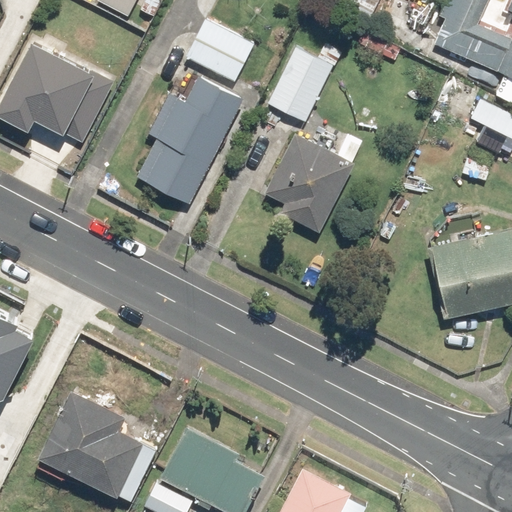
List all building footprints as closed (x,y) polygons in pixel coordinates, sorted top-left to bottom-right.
[(328,0),(368,21),(378,0),(328,0)] [(511,0),(452,0),(435,37),(511,74),(511,0)] [(202,16),(185,51),(239,77),(256,42),(202,16)] [(106,75),(28,43),(0,111),(0,112),(77,144),(106,75)] [(273,105),(302,118),(326,67),(296,54),(273,105)] [(189,202),(238,99),(187,75),(138,177),(189,202)] [(262,204),(316,230),(348,163),(294,137),(262,204)] [(511,230),(435,250),(452,318),(511,302),(511,230)] [(0,388),(2,389),(34,330),(19,322),(23,314),(0,302),(0,388)] [(36,453),(114,490),(143,429),(65,392),(36,453)] [(158,474),(237,511),(238,511),(264,460),(184,422),(158,474)] [(335,511),(349,488),(303,463),(275,511),(335,511)]
